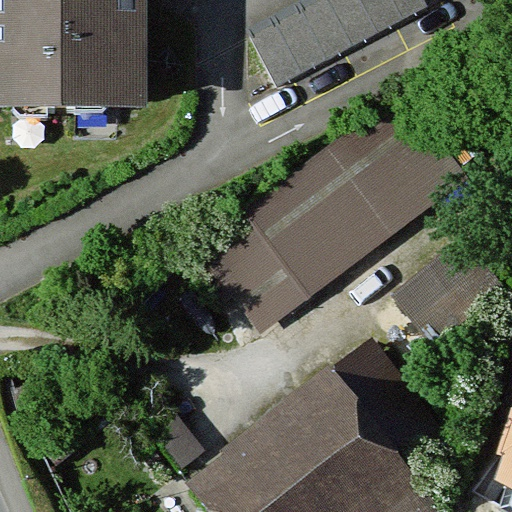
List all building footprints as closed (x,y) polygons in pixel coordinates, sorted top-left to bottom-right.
[(137,0),(0,0),(0,105),(138,105),(137,0)] [(419,0),(312,0),(251,33),(278,84),(424,8),(419,0)] [(468,187),(411,107),(189,266),(219,308),(237,295),(264,332),(468,187)] [(434,329),(495,274),(457,232),(395,287),(434,329)] [(330,355),(180,472),(211,511),(359,511),(371,503),(377,511),(444,511),(449,508),(330,355)] [(511,405),(479,476),(511,491),(511,405)]
